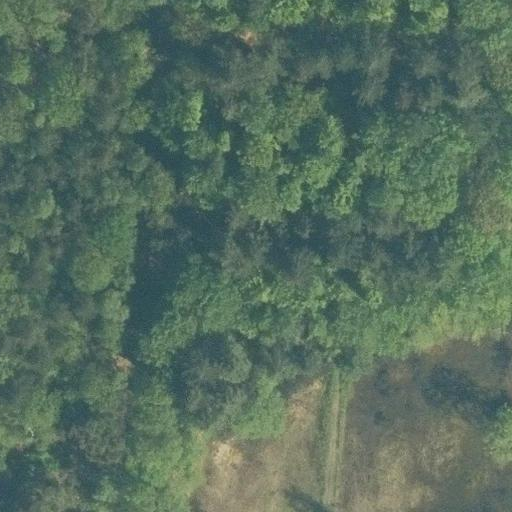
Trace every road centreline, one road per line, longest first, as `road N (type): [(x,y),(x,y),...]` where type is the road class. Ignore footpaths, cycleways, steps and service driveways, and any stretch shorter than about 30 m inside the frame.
road 1 (track): [(164,0),(141,40),(120,511)]
road 2 (track): [(0,77),(162,0)]
